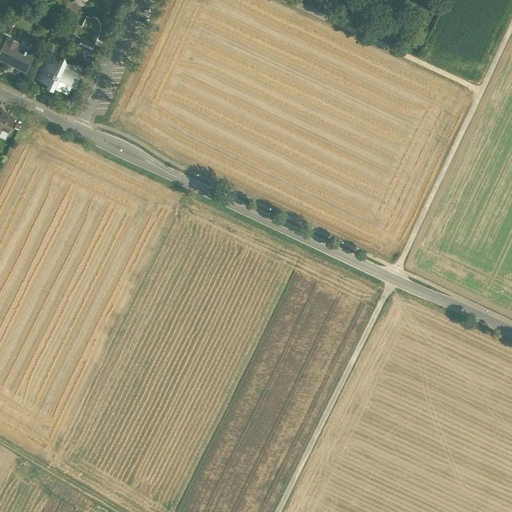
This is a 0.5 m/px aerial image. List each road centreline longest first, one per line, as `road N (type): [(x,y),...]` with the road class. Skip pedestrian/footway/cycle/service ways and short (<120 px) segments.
road 1 (tertiary): [(511,334),(0,92)]
road 2 (track): [(284,511),(511,23)]
road 3 (track): [(479,90),(286,0)]
